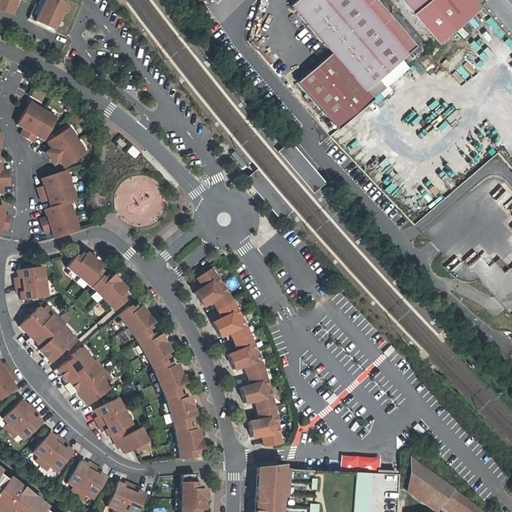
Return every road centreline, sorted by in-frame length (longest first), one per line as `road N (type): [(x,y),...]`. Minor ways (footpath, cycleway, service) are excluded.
road 1 (unclassified): [(240,0),(233,29),(244,51),(310,125),(311,141),(429,277),(511,348)]
road 2 (residential): [(0,318),(36,383),(122,464),(144,470),(230,461)]
road 3 (unclassified): [(20,57),(109,109),(206,206)]
road 4 (residential): [(230,461),(201,357),(159,286)]
road 5 (residential): [(18,240),(19,161),(2,110),(20,57)]
road 6 (residential): [(146,272),(94,233),(34,250),(0,247)]
